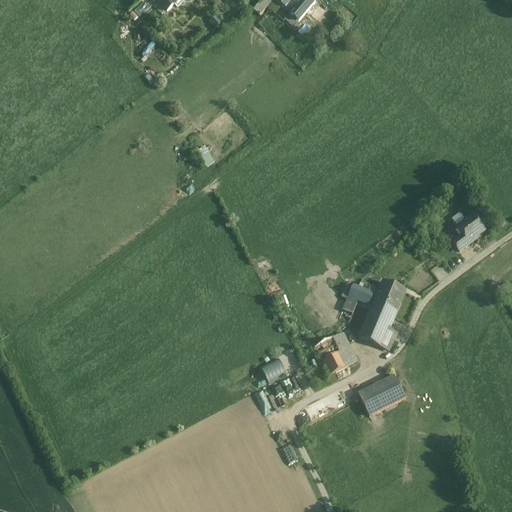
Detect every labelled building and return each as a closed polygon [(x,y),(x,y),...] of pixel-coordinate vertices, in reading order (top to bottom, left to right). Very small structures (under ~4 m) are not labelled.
[(159,0),(168,11),(180,0),(159,0)] [(276,0),(274,2),(271,0),(261,0),(255,8),(263,16),(269,8),(285,22),(293,12),(301,19),(314,0),(276,0)] [(224,21),(219,14),(211,21),(217,27),(224,21)] [(207,168),(215,164),(208,147),(199,150),(207,168)] [(484,232),(473,217),(472,218),(470,217),(464,222),(464,224),(457,229),(462,236),(468,244),(470,243),(484,232)] [(471,245),(470,243),(468,244),(462,236),(452,243),(460,253),(471,245)] [(407,288),(383,279),(360,337),(393,349),(400,329),(393,326),(407,288)] [(358,359),(345,332),(316,345),(328,376),(358,359)] [(283,369),(271,373),(273,379),(285,375),(283,369)] [(407,398),(396,374),(360,390),(372,417),(407,398)]
